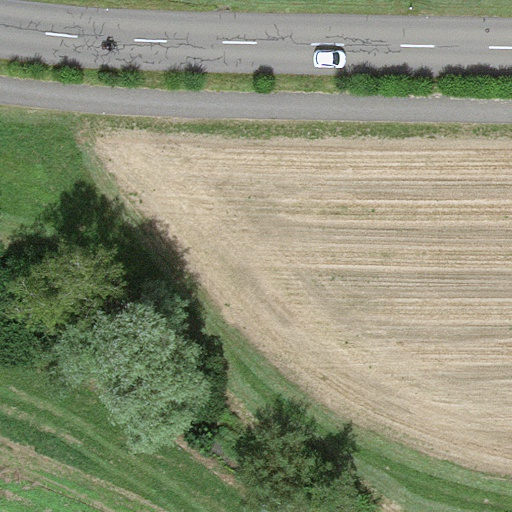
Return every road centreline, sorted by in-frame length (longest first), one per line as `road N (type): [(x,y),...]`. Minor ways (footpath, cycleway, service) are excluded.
road 1 (tertiary): [(511,52),(78,43),(0,33)]
road 2 (track): [(511,112),(0,92)]
